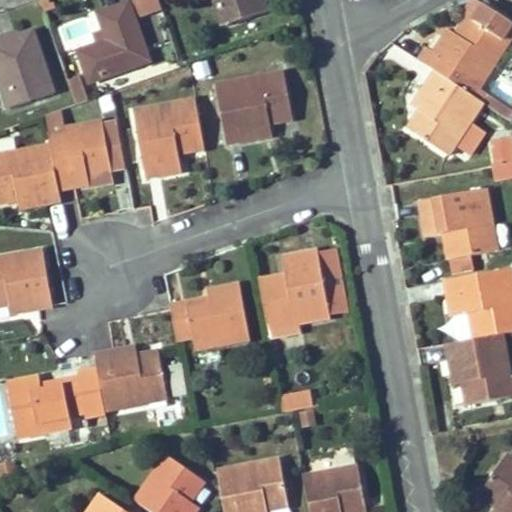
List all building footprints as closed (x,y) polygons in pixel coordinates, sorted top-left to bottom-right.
[(156,60),(135,0),(130,0),(100,10),(110,38),(75,50),(87,83),(156,60)] [(216,0),(223,23),(274,7),(272,0),(216,0)] [(511,26),(478,5),(469,20),(507,45),(511,37),(511,26)] [(478,90),(507,45),(469,20),(452,44),(445,39),(426,67),(436,73),(473,97),(478,90)] [(56,90),(33,26),(0,37),(0,90),(6,108),(56,90)] [(292,122),(283,68),(215,80),(226,146),(263,139),(260,127),(292,122)] [(470,123),(483,104),(473,97),(436,73),(415,107),(421,111),(409,131),(447,157),(455,145),(470,123)] [(73,101),(86,98),(80,76),(68,79),(73,101)] [(511,120),(511,112),(478,90),(473,97),(483,104),(511,122),(511,120)] [(205,150),(195,98),(133,109),(145,179),(181,172),(178,155),(205,150)] [(109,172),(101,119),(65,125),(61,109),(45,115),(49,142),(57,192),(89,186),(87,176),(109,172)] [(108,119),(101,119),(109,172),(125,169),(115,119),(108,119)] [(470,155),(485,132),(470,123),(455,145),(470,155)] [(59,204),(57,192),(49,142),(0,151),(0,204),(26,200),(28,210),(59,204)] [(511,142),(487,147),(491,168),(511,163),(511,142)] [(511,163),(491,168),(494,182),(511,178),(511,163)] [(111,182),(109,172),(87,176),(89,186),(111,182)] [(491,228),(484,192),(420,205),(426,239),(445,235),(447,243),(442,244),(446,262),(470,258),(489,254),(485,229),(491,228)] [(491,228),(485,229),(489,254),(509,251),(504,225),(491,228)] [(53,308),(42,246),(0,253),(0,307),(18,304),(20,314),(53,308)] [(347,313),(335,251),(317,254),(329,316),(347,313)] [(317,254),(317,253),(283,259),(285,277),(259,281),(267,322),(294,317),(295,324),(329,318),(329,316),(317,254)] [(470,258),(446,262),(449,276),(473,272),(470,258)] [(511,334),(511,323),(509,307),(511,306),(511,282),(510,272),(445,283),(450,319),(455,318),(473,314),(475,322),(469,323),(473,342),(502,336),(511,334)] [(250,341),(240,286),(207,292),(209,300),(171,307),(178,342),(194,340),(196,350),(250,341)] [(473,314),(455,318),(451,323),(454,341),(459,344),(473,342),(469,323),(475,322),(473,314)] [(294,317),(267,322),(269,337),(296,332),(295,324),(294,317)] [(511,392),(510,382),(502,336),(473,342),(459,344),(445,347),(451,380),(460,378),(465,407),(511,397),(511,392)] [(167,400),(159,354),(129,359),(127,350),(95,356),(98,372),(104,401),(106,412),(167,400)] [(104,401),(98,372),(80,375),(81,381),(87,415),(89,423),(108,420),(106,412),(104,401)] [(87,415),(81,381),(41,388),(39,379),(8,385),(18,439),(73,430),(71,418),(87,415)] [(311,395),(281,400),(284,415),(313,409),(311,395)] [(189,504),(203,483),(167,458),(135,503),(148,511),(195,511),(197,510),(189,504)] [(511,511),(511,462),(508,459),(481,498),(501,511),(511,511)] [(14,461),(0,462),(0,478),(17,475),(14,461)] [(265,511),(288,508),(280,461),(218,473),(224,511),(265,511)] [(366,511),(358,468),(304,478),(310,511),(366,511)] [(125,511),(99,493),(86,509),(79,505),(74,511),(125,511)]
